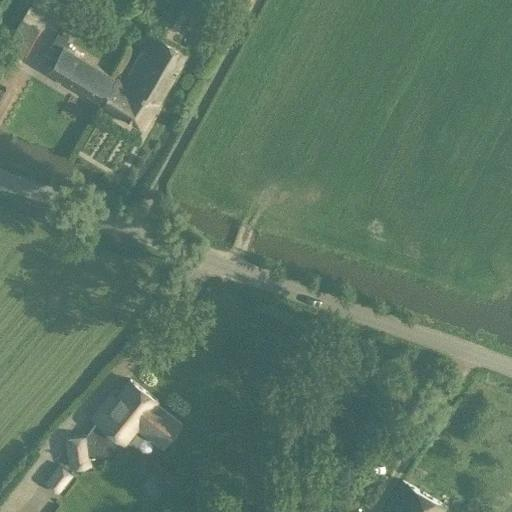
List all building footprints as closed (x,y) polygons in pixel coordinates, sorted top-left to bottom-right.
[(26,54),(39,29),(22,19),(8,44),(26,54)] [(102,102),(112,85),(110,84),(115,77),(63,46),(69,37),(58,31),(50,45),(60,51),(48,70),(102,102)] [(116,77),(112,85),(102,102),(144,126),(187,53),(151,32),(123,81),(116,77)] [(0,82),(7,85),(17,65),(1,58),(0,59),(0,82)] [(130,379),(97,422),(86,435),(66,438),(70,467),(90,464),(89,456),(107,453),(118,438),(124,443),(140,422),(166,442),(181,423),(155,403),(157,400),(130,379)] [(58,463),(44,481),(58,493),(73,474),(58,463)] [(445,511),(448,506),(403,479),(384,511),(445,511)]
